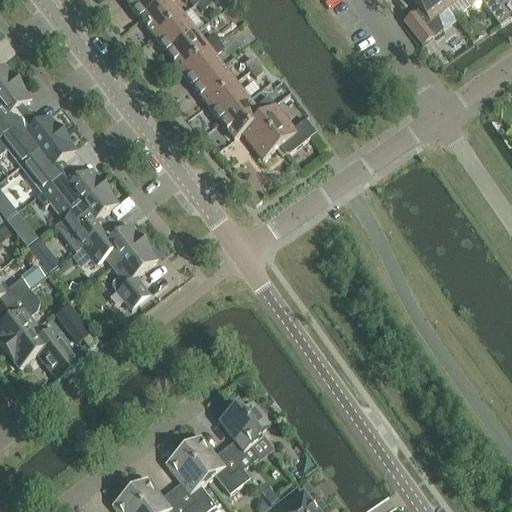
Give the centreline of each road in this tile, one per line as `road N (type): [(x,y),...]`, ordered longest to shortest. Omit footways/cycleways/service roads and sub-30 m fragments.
road 1 (tertiary): [(233,259),(41,0)]
road 2 (tertiary): [(418,511),(233,259)]
road 3 (residential): [(233,259),(439,117)]
road 4 (residential): [(58,511),(205,402)]
road 5 (residential): [(439,117),(365,27),(363,0)]
